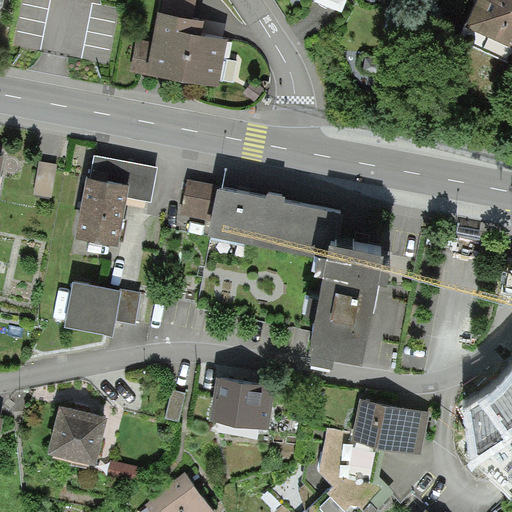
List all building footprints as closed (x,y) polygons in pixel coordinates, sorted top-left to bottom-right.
[(137,36),(130,70),(219,87),(228,39),(202,34),(205,21),(195,19),(198,0),(163,0),(161,13),(157,12),(152,39),(137,36)] [(511,0),(475,0),(458,39),(511,63),(511,0)] [(239,88),(251,98),(261,87),(250,76),(239,88)] [(76,239),(118,247),(127,199),(151,203),(158,168),(95,156),(91,178),(87,178),(76,239)] [(58,164),(41,161),(35,193),(52,196),(58,164)] [(328,251),(331,236),(340,238),(346,209),(286,198),(287,191),(269,187),(268,194),(190,180),(184,214),(210,219),(208,229),(328,251)] [(328,251),(208,229),(195,306),(313,327),(328,251)] [(331,236),(328,251),(313,327),(308,351),(335,356),(337,344),(364,349),(372,303),(376,283),(378,270),(389,272),(392,252),(384,251),(385,244),(357,239),(340,238),(331,236)] [(418,255),(392,252),(389,272),(378,270),(376,283),(413,288),(418,255)] [(69,280),(61,323),(109,332),(112,320),(137,324),(143,293),(69,280)] [(466,409),(474,459),(510,499),(511,497),(511,375),(489,397),(466,409)] [(274,387),(217,379),(211,421),(268,429),(274,387)] [(166,418),(180,422),(187,394),(172,391),(166,418)] [(86,453),(91,454),(100,409),(52,399),(43,445),(48,446),(47,455),(84,462),(86,453)] [(378,447),(422,455),(430,413),(361,399),(354,433),(352,442),(378,447)] [(276,511),(367,511),(375,506),(391,492),(372,473),(378,447),(352,442),(354,433),(327,428),(321,458),(299,465),(270,490),(284,504),(276,511)] [(109,459),(105,477),(136,484),(140,466),(109,459)] [(147,508),(142,511),(214,511),(185,473),(144,504),(147,508)] [(430,511),(421,503),(411,511),(430,511)]
